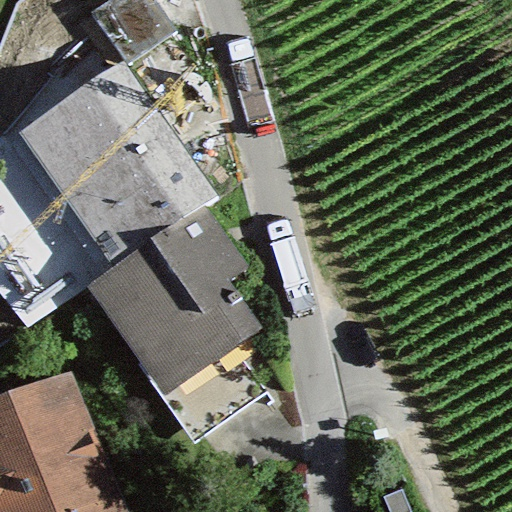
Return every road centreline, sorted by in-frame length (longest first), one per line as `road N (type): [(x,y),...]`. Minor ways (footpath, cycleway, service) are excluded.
road 1 (residential): [(331,511),(295,273),(219,0)]
road 2 (track): [(295,273),(446,511)]
